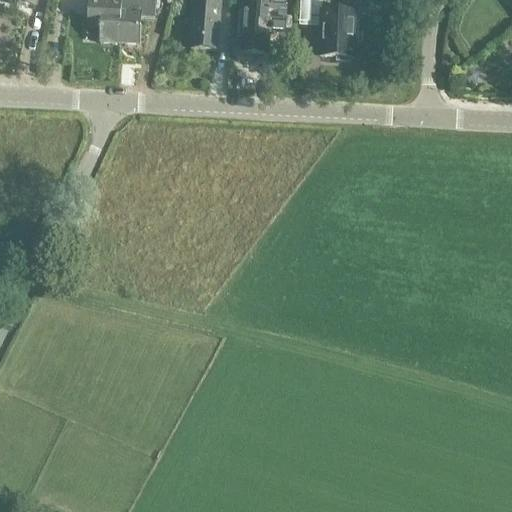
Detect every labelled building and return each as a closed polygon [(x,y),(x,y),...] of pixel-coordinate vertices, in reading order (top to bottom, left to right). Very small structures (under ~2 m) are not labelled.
[(4,0),(5,1),(35,8),(37,0),(4,0)] [(122,0),(89,0),(88,32),(101,33),(100,46),(120,47),(122,0)] [(122,0),(120,47),(138,48),(140,21),(155,21),(156,0),(122,0)] [(221,2),(194,0),(190,52),(218,53),(221,2)] [(268,42),(285,43),(287,4),(260,2),(259,15),(244,14),(242,56),(267,57),(268,42)] [(344,60),(352,60),(355,15),(324,14),(322,59),(337,60),(337,63),(344,64),(344,60)] [(472,85),(476,73),(463,69),(460,82),(472,85)]
